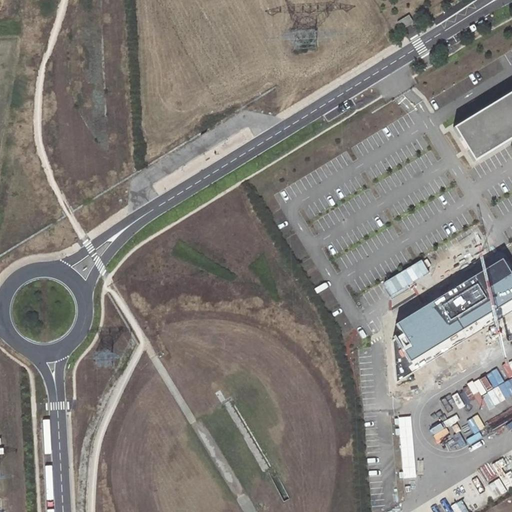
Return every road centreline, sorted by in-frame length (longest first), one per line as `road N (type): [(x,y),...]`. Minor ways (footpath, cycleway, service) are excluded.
road 1 (tertiary): [(74,282),(144,214),(497,0)]
road 2 (track): [(140,336),(252,511)]
road 3 (unclassified): [(46,353),(62,511)]
